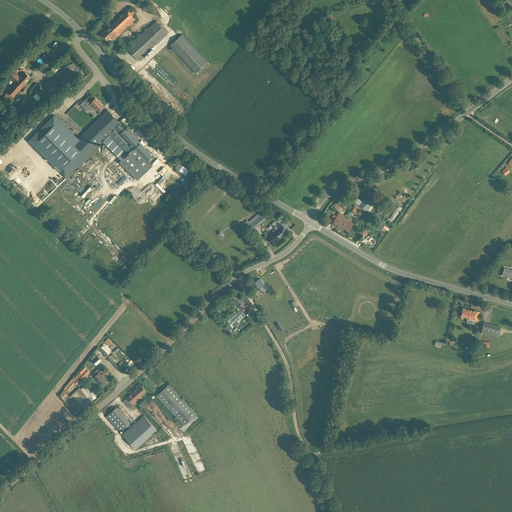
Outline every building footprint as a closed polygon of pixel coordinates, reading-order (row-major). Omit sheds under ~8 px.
[(101,34),(107,40),(112,36),(114,39),(128,26),(129,27),(137,20),(133,16),(136,13),(132,9),(129,11),(127,10),(101,34)] [(127,48),(138,60),(168,33),(156,21),(127,48)] [(170,46),(196,74),(208,63),(182,35),(170,46)] [(61,69),(63,74),(76,69),(73,63),(61,69)] [(8,92),(3,97),(9,102),(31,77),(25,72),(20,77),(12,69),(7,75),(15,82),(7,90),(8,92)] [(73,75),(76,79),(82,75),(79,71),(73,75)] [(55,79),(43,84),(46,91),(58,85),(55,79)] [(80,104),(86,110),(92,105),(95,109),(96,107),(99,110),(104,106),(95,98),(91,102),(87,97),(80,104)] [(54,115),(29,141),(66,178),(103,141),(120,123),(107,110),(78,139),(54,115)] [(120,123),(103,141),(121,160),(119,162),(137,179),(151,165),(147,161),(153,155),(120,123)] [(495,176),(499,180),(510,171),(507,167),(495,176)] [(127,186),(124,189),(133,198),(136,195),(127,186)] [(359,205),(366,211),(376,198),(369,192),(359,205)] [(265,211),(247,226),(251,231),(269,216),(265,211)] [(332,224),(339,228),(343,223),(341,222),(341,221),(343,219),(345,216),(339,212),(332,224)] [(343,223),(339,228),(347,234),(351,228),(345,224),(347,220),(344,218),(344,219),(343,219),(341,221),(341,222),(343,223)] [(267,237),(272,243),(288,231),(282,223),(272,231),(273,232),(267,237)] [(502,269),(500,273),(511,277),(511,276),(511,268),(502,265),(501,269),(502,269)] [(259,288),(262,294),(265,292),(261,286),(265,284),(260,278),(252,284),(257,290),(259,288)] [(229,297),(241,310),(247,305),(234,292),(229,297)] [(216,309),(219,312),(220,313),(227,306),(223,302),(216,309)] [(461,316),(478,320),(479,316),(480,312),(463,308),(462,312),(461,316)] [(231,320),(235,325),(246,315),(241,310),(231,320)] [(481,333),(498,337),(499,331),(500,326),(484,322),(482,327),(481,333)] [(105,341),(110,347),(114,342),(109,337),(105,341)] [(95,354),(90,358),(97,365),(102,361),(95,354)] [(74,381),(71,379),(70,381),(75,385),(77,384),(90,371),(85,367),(73,379),(74,381)] [(95,376),(102,384),(107,378),(100,371),(95,376)] [(156,396),(184,425),(196,413),(169,384),(156,396)] [(142,397),(141,396),(146,391),(141,385),(123,401),(130,408),(142,397)] [(139,405),(143,408),(149,403),(145,399),(139,405)] [(106,416),(120,432),(130,422),(116,407),(106,416)] [(123,434),(136,448),(157,429),(144,415),(123,434)]
